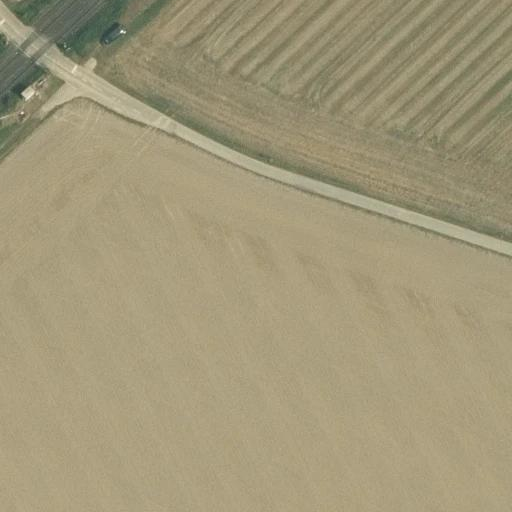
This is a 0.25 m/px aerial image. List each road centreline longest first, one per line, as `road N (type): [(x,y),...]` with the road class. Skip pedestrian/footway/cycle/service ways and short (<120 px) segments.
road 1 (unclassified): [(511,257),(260,183),(73,78),(0,16)]
road 2 (track): [(0,147),(157,0)]
